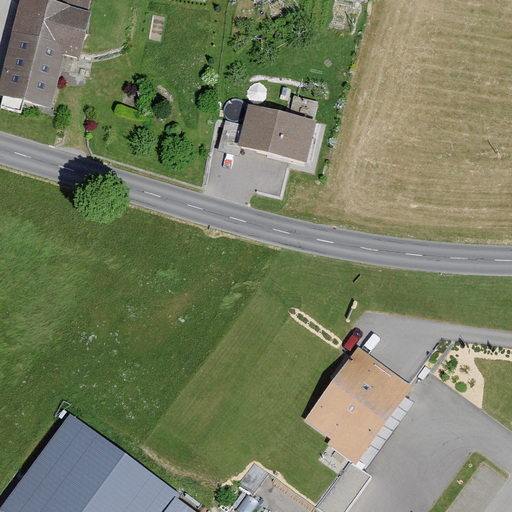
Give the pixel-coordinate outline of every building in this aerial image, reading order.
[(88,11),(45,0),(15,0),(0,58),(0,100),(43,112),(59,52),(76,56),(88,11)] [(314,120),(244,105),(234,151),(304,167),(314,120)] [(409,386),(355,347),(300,421),(354,460),(409,386)] [(166,511),(178,497),(68,416),(1,508),(7,511),(166,511)] [(330,511),(345,511),(372,475),(352,461),(320,504),(330,511)] [(191,511),(178,502),(170,511),(191,511)]
